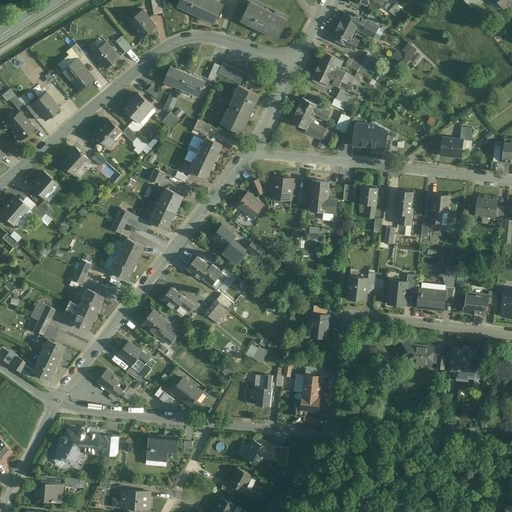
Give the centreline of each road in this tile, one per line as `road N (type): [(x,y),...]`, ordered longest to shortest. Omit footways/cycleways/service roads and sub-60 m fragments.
road 1 (residential): [(54,402),(334,432),(348,314),(511,332)]
road 2 (residential): [(0,181),(179,37),(209,36),(300,65)]
road 3 (residential): [(254,150),(54,402)]
road 4 (residential): [(511,181),(254,150)]
road 5 (track): [(342,438),(511,459)]
